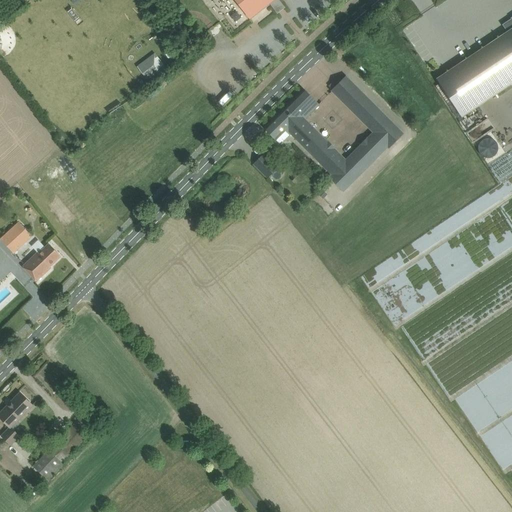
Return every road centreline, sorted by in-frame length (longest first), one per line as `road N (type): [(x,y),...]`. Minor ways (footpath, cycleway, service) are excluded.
road 1 (tertiary): [(90,283),(381,0)]
road 2 (unclassified): [(267,511),(90,283)]
road 3 (tertiary): [(0,376),(90,283)]
